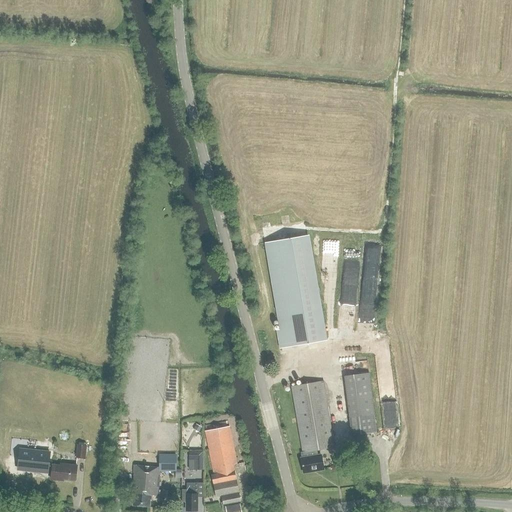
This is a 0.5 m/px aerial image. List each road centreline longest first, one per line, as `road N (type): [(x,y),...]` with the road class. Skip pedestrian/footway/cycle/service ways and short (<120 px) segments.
road 1 (tertiary): [(295,511),(184,79),(177,0)]
road 2 (unclassified): [(328,511),(383,501),(511,507)]
